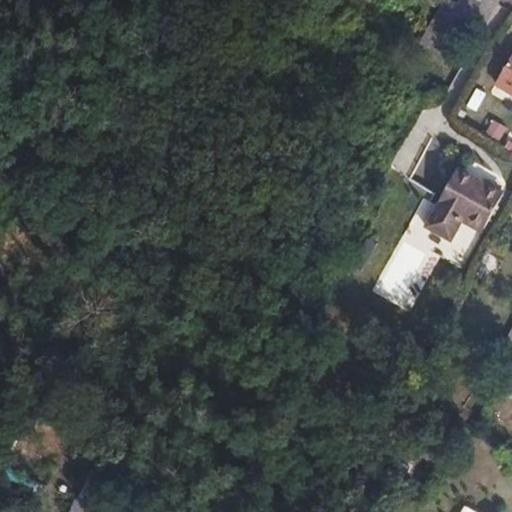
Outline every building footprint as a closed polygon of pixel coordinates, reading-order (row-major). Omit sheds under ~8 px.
[(482,22),(493,0),(455,0),(455,1),(453,0),(439,0),(418,38),(449,55),(470,15),(482,22)] [(511,54),(495,85),(511,94),(511,54)] [(464,214),(484,225),(504,190),(457,164),(424,223),(451,238),(461,219),(464,214)] [(481,230),(484,225),(464,214),(461,219),(481,230)] [(381,286),(402,298),(426,253),(405,242),(381,286)] [(511,359),(511,332),(502,354),(511,359)]
